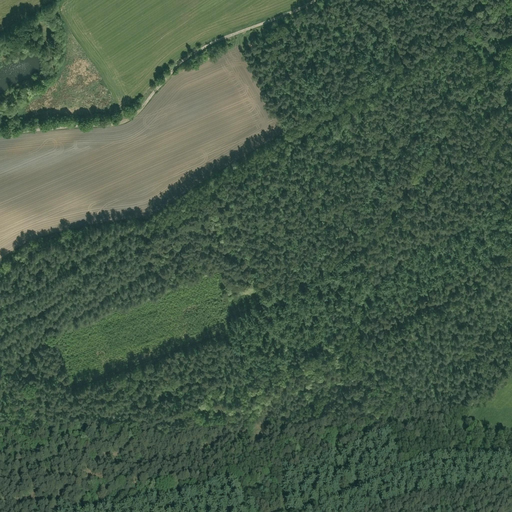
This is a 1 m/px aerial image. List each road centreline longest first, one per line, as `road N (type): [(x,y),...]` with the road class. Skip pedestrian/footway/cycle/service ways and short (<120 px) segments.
road 1 (track): [(319,0),(182,60),(121,123),(0,134)]
road 2 (track): [(310,511),(404,470),(511,461)]
